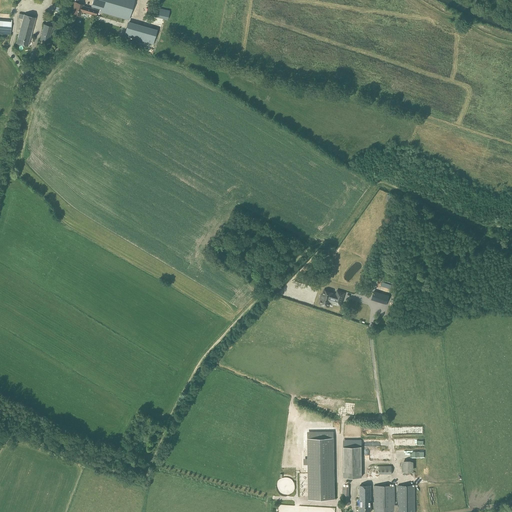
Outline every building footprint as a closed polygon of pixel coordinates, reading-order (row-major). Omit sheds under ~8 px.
[(129,20),(134,0),(93,0),(91,6),(101,9),(100,12),(129,20)] [(75,8),(74,14),(81,16),(82,11),(85,11),(85,12),(96,16),(98,9),(84,5),(75,3),(74,7),(75,8)] [(24,15),(19,13),(18,18),(23,19),(19,34),(17,43),(28,46),(31,37),(36,18),(24,14),(24,15)] [(0,19),(0,33),(11,35),(12,20),(0,19)] [(40,40),(49,43),(53,27),(44,24),(40,40)] [(76,106),(80,97),(63,91),(60,100),(76,106)] [(333,293),(324,291),(323,295),(322,295),(320,299),(321,299),(320,304),(329,307),(330,302),(340,306),(344,293),(338,291),(336,295),(333,294),(333,293)] [(347,315),(352,319),(356,315),(351,310),(347,315)] [(392,444),(423,444),(423,438),(392,438),(393,425),(388,425),(388,438),(392,438),(392,444)] [(308,499),(335,499),(334,438),(307,438),(308,499)] [(343,447),(344,477),(362,477),(361,447),(343,447)] [(413,471),(413,462),(410,461),(405,461),(401,462),(401,471),(404,472),(410,472),(413,471)] [(398,505),(395,505),(395,485),(374,486),(374,511),(415,511),(415,485),(398,485),(398,505)] [(360,486),(360,501),(360,511),(371,511),(371,486),(360,486)]
